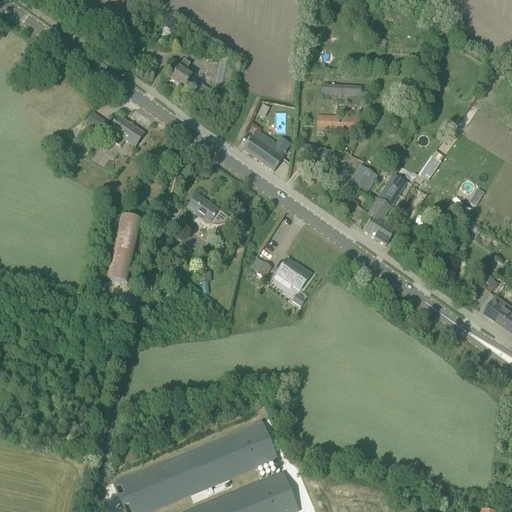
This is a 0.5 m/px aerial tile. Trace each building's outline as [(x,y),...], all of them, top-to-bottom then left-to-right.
[(141,57),(144,43),(135,41),(132,54),(141,57)] [(235,62),(220,59),(213,92),(228,95),(235,62)] [(204,102),(210,92),(184,74),(189,66),(183,62),(178,69),(177,69),(169,81),(201,103),(202,101),(204,102)] [(327,85),(321,85),(320,99),(360,101),(361,88),(327,87),(327,85)] [(259,106),(255,116),(262,119),(266,109),(259,106)] [(108,125),(93,114),(86,124),(101,134),(108,125)] [(117,117),(104,137),(120,148),(125,142),(135,149),(144,136),(117,117)] [(317,130),(359,131),(360,119),(317,117),(317,130)] [(251,138),(242,152),(273,173),(282,160),(281,159),(285,153),(256,132),(251,139),(251,138)] [(77,157),(72,144),(53,151),(58,164),(77,157)] [(298,158),(329,166),(332,154),(301,146),(298,158)] [(424,181),(439,164),(431,157),(416,174),(424,181)] [(442,186),(452,174),(444,168),(434,179),(442,186)] [(358,173),(351,183),(366,194),(373,183),(358,173)] [(381,223),(397,198),(402,201),(411,187),(393,176),(394,175),(393,175),(377,200),(368,215),(373,218),(381,223)] [(225,221),(227,218),(209,206),(208,207),(205,205),(206,203),(196,196),(187,210),(209,226),(210,224),(213,225),(215,225),(217,225),(219,225),(221,224),(223,223),(225,221)] [(479,202),(473,198),(468,204),(475,209),(479,202)] [(127,285),(142,222),(121,217),(105,280),(127,285)] [(381,223),(373,218),(363,233),(385,247),(395,232),(381,223)] [(187,233),(176,225),(171,232),(183,240),(187,233)] [(310,276),(300,269),(297,272),(293,269),(294,268),(285,261),(276,275),(292,286),(291,288),(298,293),(310,276)] [(270,269),(264,265),(257,275),(263,279),(270,269)] [(198,275),(198,284),(210,283),(210,274),(198,275)] [(493,290),(497,283),(485,276),(481,283),(493,290)] [(484,316),(511,335),(511,309),(496,298),(484,316)] [(261,423),(112,485),(123,511),(153,511),(277,461),(261,423)] [(191,511),(297,511),(282,474),(191,511)] [(465,496),(463,505),(475,507),(477,498),(465,496)]
